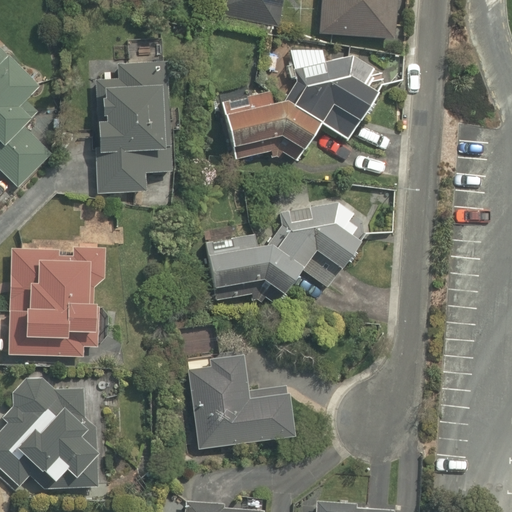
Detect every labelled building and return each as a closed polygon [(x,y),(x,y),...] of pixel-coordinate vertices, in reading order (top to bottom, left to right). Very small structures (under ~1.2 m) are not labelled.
[(402,0),(323,0),(320,29),(398,38),(402,0)] [(297,84),(224,102),(237,151),(290,139),(312,155),(331,128),(355,141),(384,87),(383,85),(383,83),(383,81),(382,79),(381,77),(380,75),(380,74),(378,72),(377,70),(376,68),(375,67),(373,65),(372,64),(370,63),(368,61),(367,60),(365,59),(363,58),(361,58),(359,57),(357,56),(355,56),(353,56),(351,56),(349,55),(347,56),(345,56),(343,56),(341,57),(339,57),(337,58),(335,59),(333,60),(331,61),(329,62),(327,52),(289,50),(297,84)] [(97,192),(152,193),(152,178),(167,178),(168,65),(128,64),(128,58),(87,57),(87,96),(97,96),(97,192)] [(282,228),(207,245),(216,292),(271,281),(294,297),(308,277),(335,297),(370,247),(359,240),(370,224),(328,195),(277,207),(282,228)] [(106,252),(12,248),(8,357),(83,360),(83,334),(104,334),(106,252)] [(189,372),(195,451),(301,443),(297,397),(253,401),(250,361),(210,364),(211,370),(189,372)] [(88,435),(96,426),(34,374),(2,412),(14,422),(0,438),(0,472),(20,490),(39,467),(65,489),(79,472),(88,480),(110,453),(88,435)]
